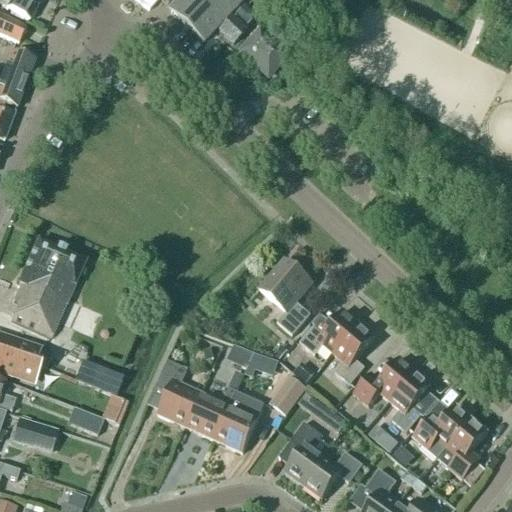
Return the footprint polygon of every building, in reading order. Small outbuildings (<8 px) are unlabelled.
[(3,0),(0,5),(0,8),(6,12),(13,0),(3,0)] [(28,24),(42,0),(13,0),(6,12),(28,24)] [(202,46),(233,13),(245,0),(180,0),(168,13),(202,46)] [(0,39),(18,48),(25,32),(2,20),(0,24),(0,39)] [(219,34),(233,47),(245,34),(231,21),(219,34)] [(258,35),(240,55),(267,80),(286,61),(258,35)] [(1,106),(16,111),(34,64),(11,56),(0,84),(0,99),(3,100),(1,106)] [(0,142),(4,144),(14,117),(0,111),(0,142)] [(9,324),(51,343),(85,264),(38,243),(18,287),(20,287),(12,306),(16,308),(9,324)] [(310,319),(296,306),(312,288),(284,264),(259,293),(286,316),(277,327),(292,340),(310,319)] [(323,350),(333,358),(359,328),(343,314),(323,337),(314,329),(299,347),(314,360),(323,350)] [(355,364),(375,341),(359,328),(333,358),(343,367),(334,377),(350,390),(364,372),(355,364)] [(39,370),(34,368),(39,354),(40,352),(0,338),(0,377),(33,388),(39,370)] [(281,349),(273,358),(279,363),(287,354),(281,349)] [(210,352),(203,355),(206,364),(213,362),(210,352)] [(39,354),(34,368),(39,370),(46,372),(50,358),(39,354)] [(76,385),(98,394),(108,371),(86,361),(76,385)] [(368,411),(379,397),(389,406),(415,375),(399,362),(380,385),(371,377),(353,398),(368,411)] [(157,419),(185,432),(201,397),(181,388),(187,374),(168,365),(157,388),(169,393),(157,419)] [(412,412),(431,389),(415,375),(389,406),(399,414),(391,425),(406,437),(421,420),(412,412)] [(228,392),(221,407),(201,397),(185,432),(213,444),(229,410),(230,410),(236,396),(242,382),(235,379),(229,392),(228,392)] [(304,392),(288,380),(268,407),(284,419),(304,392)] [(0,411),(11,415),(15,402),(1,398),(5,385),(0,383),(0,411)] [(242,457),(264,409),(236,396),(230,410),(229,410),(213,444),(242,457)] [(305,398),(298,408),(305,414),(310,411),(315,405),(305,398)] [(412,442),(437,463),(471,423),(455,410),(436,432),(427,425),(412,442)] [(18,421),(11,445),(50,458),(58,434),(18,421)] [(468,459),(487,437),(471,423),(437,463),(448,471),(447,472),(462,485),(466,481),(472,487),(484,473),(468,459)] [(289,469),(284,476),(303,490),(323,461),(321,460),(328,450),(319,443),(321,440),(304,427),(290,445),(300,453),(289,469)] [(390,441),(382,451),(389,457),(398,447),(390,441)] [(413,461),(401,450),(393,460),(405,471),(413,461)] [(323,461),(303,490),(322,504),(339,480),(349,488),(362,469),(345,457),(335,470),(323,461)] [(18,474),(10,471),(0,468),(0,479),(7,481),(15,484),(18,474)] [(366,511),(395,511),(398,508),(386,499),(396,486),(378,473),(365,492),(375,499),(366,511)] [(411,491),(416,483),(406,476),(400,483),(411,491)] [(416,483),(411,491),(421,498),(427,490),(416,483)] [(63,504),(59,511),(82,511),(86,500),(72,495),(68,506),(63,504)] [(431,511),(420,503),(413,511),(403,511),(398,508),(395,511),(431,511)]
